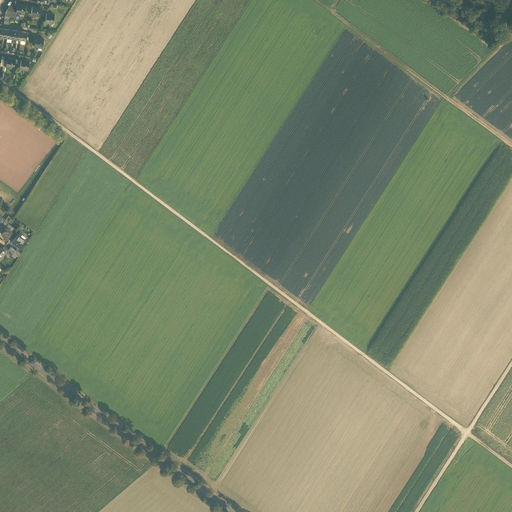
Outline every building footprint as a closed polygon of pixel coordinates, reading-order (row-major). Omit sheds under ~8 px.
[(25,5),(17,4),(17,7),(16,13),(24,14),(25,5)] [(13,5),(11,5),(11,6),(9,6),(5,13),(10,14),(10,16),(15,17),(16,13),(17,7),(14,7),(13,5)] [(40,8),(32,6),(31,15),(39,16),(40,8)] [(54,15),(46,14),(45,22),(53,24),(54,15)] [(43,39),(35,38),(34,46),(42,48),(43,39)] [(15,59),(7,58),(7,61),(6,67),(14,68),(15,59)] [(29,61),(21,60),(20,69),(28,70),(29,61)] [(2,231),(1,233),(7,238),(12,232),(6,227),(3,230),(2,231)] [(26,240),(18,234),(12,242),(20,248),(26,240)]
